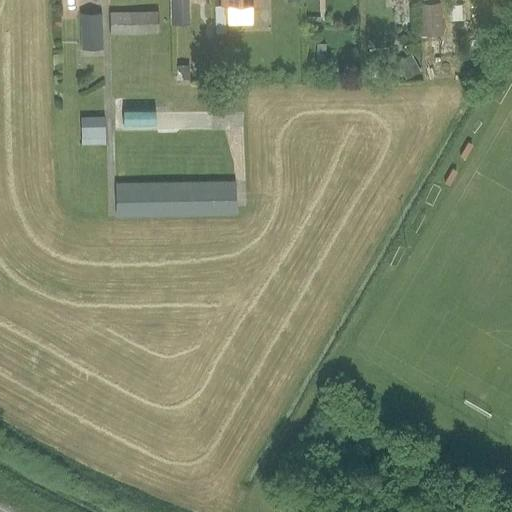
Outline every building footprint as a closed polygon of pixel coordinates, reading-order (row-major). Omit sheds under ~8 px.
[(130,12),(130,0),(109,0),(110,34),(159,33),(159,11),(130,12)] [(169,0),(170,24),(189,24),(189,0),(169,0)] [(426,0),(428,33),(450,31),(447,0),(426,0)] [(102,12),(80,13),(82,50),(103,49),(102,12)] [(80,116),(81,144),(106,143),(105,116),(80,116)] [(116,216),(237,214),(236,182),(115,183),(116,216)]
